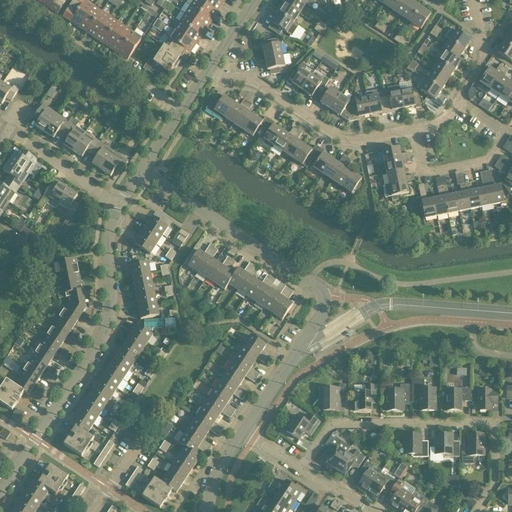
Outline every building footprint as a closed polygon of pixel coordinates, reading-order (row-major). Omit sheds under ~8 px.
[(43,0),(41,3),(49,9),(55,0),(43,0)] [(55,0),(49,9),(58,14),(67,0),(55,0)] [(82,0),(74,0),(63,18),(71,23),(85,2),(82,0)] [(194,0),(190,7),(212,21),(217,13),(197,0),(194,0)] [(197,0),(217,13),(222,5),(214,0),(197,0)] [(287,0),(285,5),(299,15),(306,5),(298,0),(287,0)] [(385,0),(382,5),(392,11),(398,0),(385,0)] [(411,2),(407,0),(398,0),(392,11),(401,17),(411,2)] [(160,8),(164,10),(165,10),(169,4),(165,1),(160,8)] [(93,7),(85,2),(71,23),(79,28),(93,7)] [(411,2),(401,17),(411,24),(421,9),(411,2)] [(185,3),(180,11),(185,15),(206,29),(212,21),(190,7),(185,3)] [(149,9),(143,5),(140,9),(147,14),(149,9)] [(285,5),(278,14),(293,24),(299,15),(285,5)] [(101,12),(93,7),(79,28),(87,34),(101,12)] [(149,9),(147,14),(153,18),(156,14),(149,9)] [(431,15),(421,9),(411,24),(421,30),(431,15)] [(109,18),(101,12),(87,34),(95,39),(109,18)] [(363,12),(359,18),(364,21),(368,15),(363,12)] [(299,28),(293,24),(278,14),(272,24),(268,29),(279,36),(282,31),(287,34),(291,37),(290,38),(297,39),(300,41),(305,32),(299,28)] [(180,23),(201,37),(206,29),(185,15),(180,23)] [(117,23),(109,18),(95,39),(103,44),(117,23)] [(317,26),(323,30),(325,26),(319,22),(317,26)] [(374,28),(378,31),(382,25),(378,22),(374,28)] [(125,28),(117,23),(103,44),(111,50),(125,28)] [(180,23),(174,31),(196,45),(201,37),(180,23)] [(387,28),(382,25),(378,31),(383,34),(387,28)] [(320,34),(323,30),(317,26),(314,30),(320,34)] [(435,26),(432,30),(438,34),(441,30),(435,26)] [(133,34),(125,28),(111,50),(119,55),(133,34)] [(136,29),(133,34),(119,55),(127,60),(144,35),(136,29)] [(451,29),(445,39),(449,41),(464,51),(471,42),(455,32),(451,29)] [(432,30),(429,34),(436,38),(438,34),(432,30)] [(169,39),(191,53),(196,45),(174,31),(169,39)] [(511,35),(509,34),(503,43),(511,49),(511,35)] [(393,41),(398,43),(402,37),(397,35),(393,41)] [(406,40),(402,37),(398,43),(402,46),(406,40)] [(169,39),(164,47),(185,61),(191,53),(169,39)] [(263,48),(265,59),(282,56),(280,45),(278,45),(277,40),(264,42),(265,47),(263,48)] [(458,61),(464,51),(449,41),(442,51),(445,53),(458,61)] [(511,49),(503,43),(496,53),(511,63),(511,49)] [(422,45),(420,49),(426,53),(428,49),(422,45)] [(151,56),(143,69),(147,72),(153,63),(169,74),(176,64),(178,65),(181,61),(184,64),(186,61),(185,61),(164,47),(156,59),(151,56)] [(420,49),(417,54),(423,58),(426,53),(420,49)] [(445,53),(439,62),(454,72),(460,63),(458,61),(445,53)] [(285,68),(282,56),(265,59),(268,71),(269,71),(270,76),(284,73),(283,68),(285,68)] [(418,65),(417,64),(412,61),(409,65),(415,69),(418,65)] [(454,72),(439,62),(433,72),(448,82),(454,72)] [(302,91),(311,76),(314,72),(302,64),(294,72),(286,84),(291,87),(292,85),(302,91)] [(415,69),(409,65),(406,69),(412,73),(415,69)] [(480,84),(477,88),(486,94),(489,90),(499,76),(489,69),(480,84)] [(310,100),(315,102),(322,91),(329,81),(315,71),(314,72),(311,76),(302,91),(312,98),(310,100)] [(441,91),(448,82),(433,72),(426,81),(441,91)] [(509,82),(499,76),(489,90),(499,97),(509,82)] [(422,78),(416,86),(421,89),(420,91),(435,101),(441,91),(426,81),(422,78)] [(508,103),(511,97),(511,84),(509,82),(499,97),(508,103)] [(11,90),(2,84),(0,87),(0,103),(2,105),(7,97),(12,100),(19,89),(14,86),(11,90)] [(388,92),(383,93),(387,115),(393,114),(392,111),(403,109),(400,92),(399,87),(387,89),(388,92)] [(56,91),(56,90),(51,88),(46,95),(51,99),(56,91)] [(322,91),(315,102),(319,106),(321,104),(330,110),(340,96),(330,89),(327,94),(322,91)] [(400,92),(403,109),(415,107),(415,109),(421,108),(418,95),(413,96),(412,90),(400,92)] [(370,116),(381,114),(382,116),(387,115),(383,93),(377,94),(377,92),(365,94),(366,99),(370,116)] [(330,110),(349,122),(351,108),(348,105),(350,102),(340,96),(330,110)] [(224,119),(233,104),(224,98),(222,100),(218,97),(214,103),(212,102),(206,111),(212,115),(214,113),(224,119)] [(240,105),(245,108),(248,102),(244,99),(240,105)] [(370,116),(366,99),(355,101),(356,107),(352,108),(351,108),(349,122),(349,123),(359,121),(359,118),(370,116)] [(243,110),(233,104),(224,119),(233,125),(243,110)] [(35,115),(34,117),(39,121),(35,127),(44,133),(54,118),(57,114),(48,108),(42,105),(35,115)] [(243,131),(253,116),(243,110),(233,125),(243,131)] [(54,118),(44,133),(53,139),(58,133),(63,136),(64,134),(71,124),(74,120),(69,116),(66,120),(57,114),(54,118)] [(262,123),(253,116),(243,131),(253,138),(258,129),(263,132),(270,121),(266,118),(262,123)] [(63,146),(73,152),(85,133),(76,127),(79,123),(74,120),(64,134),(69,137),(63,146)] [(270,152),(273,147),(283,132),(273,126),(275,124),(270,121),(263,132),(267,135),(260,145),(270,152)] [(290,133),(294,136),(298,131),(293,128),(290,133)] [(142,135),(137,132),(133,137),(138,140),(142,135)] [(293,139),(283,132),(273,147),(283,153),(293,139)] [(87,150),(92,153),(99,143),(94,139),(85,133),(73,152),(82,158),(87,150)] [(502,150),(510,153),(511,148),(511,137),(509,136),(502,150)] [(292,159),(302,145),(293,139),(283,153),(292,159)] [(92,165),(101,171),(114,152),(99,143),(92,153),(97,156),(92,165)] [(302,145),(292,159),(302,166),(307,169),(312,161),(320,149),(315,146),(312,151),(302,145)] [(402,160),(400,148),(382,152),(384,163),(402,160)] [(323,175),(333,161),(323,154),(324,152),(320,149),(312,161),(316,164),(313,169),(323,175)] [(37,161),(25,152),(22,157),(15,153),(9,162),(28,175),(37,161)] [(128,162),(114,152),(101,171),(110,177),(116,169),(121,172),(128,162)] [(339,162),(344,165),(347,160),(343,157),(339,162)] [(497,163),(508,171),(511,166),(500,158),(497,163)] [(404,171),(402,160),(384,163),(387,175),(404,171)] [(342,167),(333,161),(323,175),(332,182),(342,167)] [(9,162),(3,172),(11,177),(8,182),(19,189),(28,175),(9,162)] [(506,175),(508,171),(497,163),(494,168),(506,175)] [(342,188),(352,173),(342,167),(332,182),(342,188)] [(404,171),(387,175),(389,186),(406,182),(408,182),(415,180),(414,175),(407,177),(405,177),(404,171)] [(485,172),(488,186),(494,185),(491,171),(485,172)] [(483,187),(488,186),(485,172),(480,173),(483,187)] [(362,180),(352,173),(342,188),(356,197),(359,192),(355,189),(362,180)] [(0,183),(0,197),(9,203),(19,189),(8,182),(5,187),(0,183)] [(406,182),(389,186),(383,187),(385,198),(391,197),(392,202),(399,201),(398,196),(409,194),(406,182)] [(55,209),(58,205),(68,190),(59,184),(53,192),(48,189),(37,206),(42,210),(46,203),(55,209)] [(426,199),(423,185),(418,186),(421,200),(426,199)] [(488,189),(492,206),(504,204),(500,186),(488,189)] [(478,191),(481,208),(492,206),(488,189),(478,191)] [(77,196),(68,190),(58,205),(68,211),(65,215),(70,218),(77,207),(72,204),(77,196)] [(466,193),(470,211),(481,208),(478,191),(466,193)] [(455,195),(459,213),(470,211),(466,193),(455,195)] [(444,198),(448,215),(459,213),(455,195),(444,198)] [(0,197),(0,216),(9,203),(0,197)] [(433,200),(436,217),(448,215),(444,198),(433,200)] [(436,217),(433,200),(422,202),(425,220),(436,217)] [(153,218),(147,227),(162,237),(168,228),(153,218)] [(24,226),(20,223),(15,229),(20,232),(24,226)] [(147,227),(141,236),(156,246),(162,237),(147,227)] [(189,235),(181,229),(178,234),(180,235),(177,240),(183,244),(189,235)] [(37,236),(31,232),(27,238),(33,242),(37,236)] [(150,255),(156,246),(141,236),(134,245),(150,255)] [(168,254),(174,258),(177,254),(170,250),(168,254)] [(188,266),(197,273),(207,257),(198,251),(188,266)] [(207,257),(197,273),(206,279),(216,263),(207,257)] [(61,273),(78,270),(76,259),(59,262),(61,273)] [(132,278),(150,274),(148,263),(130,267),(132,278)] [(206,279),(215,285),(225,269),(216,263),(206,279)] [(225,269),(215,285),(224,291),(228,285),(234,275),(225,269)] [(238,269),(234,275),(228,285),(237,291),(247,275),(238,269)] [(80,280),(78,270),(61,273),(63,283),(80,280)] [(132,278),(134,288),(152,284),(150,274),(132,278)] [(256,281),(247,275),(237,291),(246,297),(256,281)] [(82,290),(80,280),(63,283),(65,293),(65,294),(82,290)] [(265,287),(256,281),(246,297),(255,303),(265,287)] [(152,284),(134,288),(136,299),(154,295),(152,284)] [(274,293),(265,287),(255,303),(264,308),(274,293)] [(65,294),(65,293),(57,294),(58,299),(66,298),(67,305),(82,315),(86,309),(82,290),(65,294)] [(283,299),(274,293),(264,308),(273,314),(283,299)] [(136,299),(138,309),(156,306),(154,295),(136,299)] [(292,305),(283,299),(273,314),(282,321),(292,305)] [(61,314),(76,324),(82,315),(67,305),(61,314)] [(156,306),(138,309),(141,320),(159,317),(156,306)] [(70,333),(76,324),(61,314),(55,323),(70,333)] [(49,332),(64,342),(70,333),(55,323),(49,332)] [(137,325),(131,335),(146,345),(152,336),(137,325)] [(58,351),(64,342),(49,332),(43,341),(58,351)] [(140,354),(146,345),(131,335),(125,344),(140,354)] [(250,336),(244,345),(259,355),(266,346),(250,336)] [(37,350),(52,360),(58,351),(43,341),(37,350)] [(125,344),(119,353),(134,363),(140,354),(125,344)] [(244,345),(238,354),(254,364),(259,355),(244,345)] [(46,369),(52,360),(37,350),(31,359),(46,369)] [(128,372),(134,363),(119,353),(113,362),(128,372)] [(238,354),(232,363),(248,373),(254,364),(238,354)] [(25,368),(40,378),(46,369),(31,359),(25,368)] [(113,362),(107,371),(123,381),(128,372),(113,362)] [(232,363),(226,372),(242,382),(248,373),(232,363)] [(34,387),(40,378),(25,368),(19,377),(34,387)] [(117,390),(123,381),(107,371),(101,379),(117,390)] [(226,372),(220,381),(236,391),(242,382),(226,372)] [(24,393),(28,396),(34,387),(19,377),(14,386),(13,386),(24,393)] [(101,379),(95,388),(111,399),(117,390),(101,379)] [(412,393),(419,393),(419,412),(435,411),(435,389),(423,389),(423,380),(411,380),(411,395),(412,395),(412,393)] [(0,403),(12,411),(24,393),(13,386),(14,386),(6,381),(0,389),(0,403)] [(220,381),(214,390),(230,400),(236,391),(220,381)] [(339,412),(339,398),(346,398),(346,385),(339,385),(339,388),(323,388),(323,412),(339,412)] [(385,399),(385,404),(386,405),(386,411),(385,411),(385,412),(403,412),(403,411),(402,411),(402,404),(404,403),(410,403),(410,385),(400,385),(400,388),(394,388),(393,390),(393,391),(385,391),(385,392),(386,392),(386,398),(385,399)] [(354,393),(354,412),(370,412),(370,400),(376,400),(376,386),(366,386),(366,393),(354,393)] [(105,408),(111,399),(95,388),(89,397),(105,408)] [(135,389),(129,398),(135,401),(141,393),(135,389)] [(453,391),(446,391),(446,411),(461,411),(461,401),(464,400),(464,402),(471,402),(471,389),(454,389),(453,391)] [(214,390),(208,399),(224,409),(230,400),(214,390)] [(478,391),(478,411),(491,411),(491,405),(497,405),(497,393),(491,393),(491,391),(478,391)] [(89,397),(83,406),(99,417),(105,408),(89,397)] [(208,399),(202,408),(218,418),(224,409),(208,399)] [(93,426),(99,417),(83,406),(77,415),(93,426)] [(202,408),(196,417),(212,427),(218,418),(202,408)] [(16,409),(12,417),(19,421),(23,414),(16,409)] [(71,425),(75,427),(87,435),(87,434),(93,426),(77,415),(71,425)] [(303,421),(297,417),(295,419),(292,420),(292,423),(286,432),(299,441),(304,432),(310,436),(319,423),(307,415),(303,421)] [(106,416),(103,420),(111,425),(117,429),(120,425),(114,421),(106,416)] [(196,417),(190,426),(206,436),(212,427),(196,417)] [(190,426),(184,435),(200,445),(206,436),(190,426)] [(94,439),(87,434),(87,435),(75,427),(63,445),(81,457),(94,439)] [(3,429),(0,433),(0,437),(6,441),(10,434),(3,429)] [(274,439),(278,433),(272,429),(268,434),(274,439)] [(179,431),(174,440),(179,443),(178,444),(184,448),(194,454),(197,449),(200,445),(184,435),(179,431)] [(422,445),(420,444),(420,435),(404,435),(404,455),(411,455),(411,457),(413,458),(428,458),(428,445),(422,445)] [(435,435),(435,455),(442,455),(443,457),(444,458),(459,458),(459,445),(453,445),(452,443),(452,435),(435,435)] [(474,465),(474,459),(476,456),(483,456),(483,435),(468,435),(468,452),(461,452),(461,465),(474,465)] [(328,461),(325,465),(330,468),(331,467),(335,470),(346,454),(350,448),(344,444),(335,438),(334,439),(328,448),(328,449),(333,452),(328,461)] [(200,458),(194,454),(184,448),(178,457),(194,467),(200,458)] [(346,454),(335,470),(339,473),(339,474),(344,477),(352,465),(358,469),(365,458),(356,452),(350,448),(346,454)] [(188,476),(194,467),(178,457),(172,466),(188,476)] [(367,493),(378,475),(370,470),(373,467),(366,462),(359,473),(364,476),(357,486),(367,493)] [(50,465),(38,484),(49,491),(49,492),(56,496),(68,477),(50,465)] [(182,485),(188,476),(172,466),(167,475),(182,485)] [(399,479),(403,473),(398,470),(394,475),(399,479)] [(167,475),(161,483),(172,491),(176,494),(182,485),(167,475)] [(378,475),(367,493),(377,499),(383,489),(388,492),(395,482),(386,475),(384,479),(378,475)] [(160,509),(172,491),(161,483),(154,479),(142,497),(160,509)] [(43,500),(49,492),(49,491),(38,484),(34,481),(28,490),(43,500)] [(395,511),(399,511),(411,496),(401,489),(403,485),(398,481),(388,496),(393,499),(388,507),(395,511)] [(428,481),(426,487),(432,490),(434,483),(428,481)] [(286,482),(280,491),(296,501),(302,492),(286,482)] [(37,509),(43,500),(28,490),(22,499),(37,509)] [(472,494),(461,490),(458,498),(470,502),(472,494)] [(290,510),(296,501),(280,491),(274,500),(290,510)] [(422,511),(429,503),(429,502),(424,498),(421,502),(411,496),(399,511),(422,511)] [(22,499),(16,508),(22,511),(35,511),(37,509),(22,499)] [(274,500),(268,509),(272,511),(288,511),(290,510),(274,500)] [(315,504),(310,501),(305,507),(311,510),(315,504)] [(435,511),(438,509),(429,503),(422,511),(435,511)]
